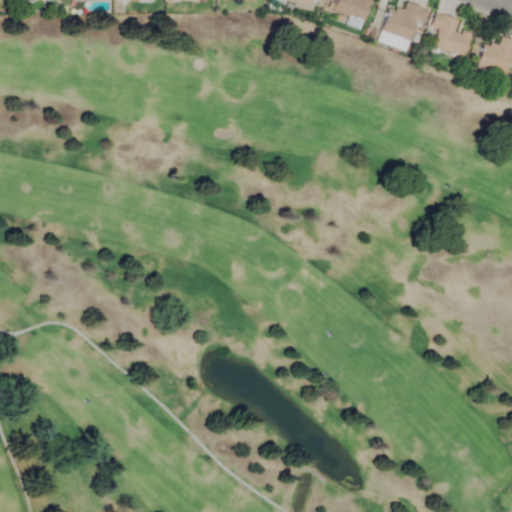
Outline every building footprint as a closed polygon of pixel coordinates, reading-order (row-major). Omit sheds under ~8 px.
[(291,0),(316,8),(318,0),(291,0)] [(332,0),(329,13),(360,23),(367,0),(332,0)] [(411,22),(421,24),(424,10),(402,4),(400,12),(383,8),(376,36),(406,43),(411,22)] [(461,57),(467,35),(451,31),(454,20),(431,14),(427,28),(433,30),(428,48),(461,57)] [(479,42),(471,68),(501,77),(507,57),(511,58),(511,41),(497,38),(494,47),(479,42)]
